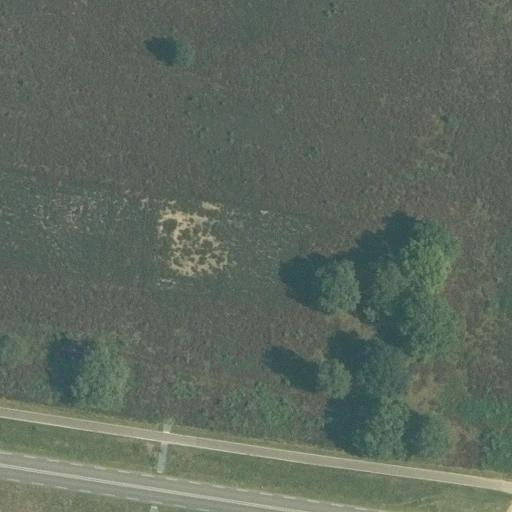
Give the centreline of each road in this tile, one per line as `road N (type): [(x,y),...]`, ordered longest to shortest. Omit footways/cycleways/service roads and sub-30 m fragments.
road 1 (track): [(511,426),(0,339)]
road 2 (primary): [(298,511),(0,465)]
